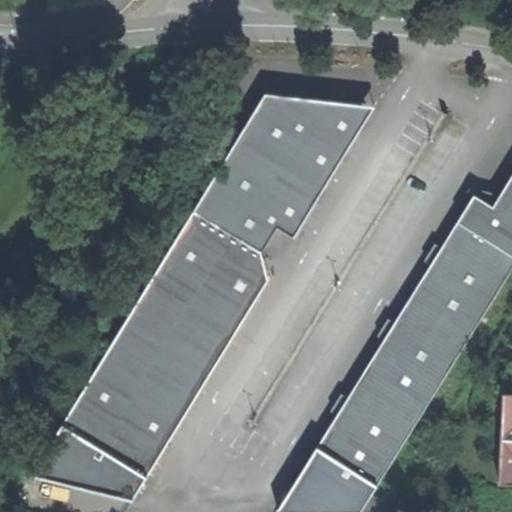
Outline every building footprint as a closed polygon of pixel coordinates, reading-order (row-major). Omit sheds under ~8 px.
[(34,472),(136,496),(270,279),(263,252),(279,225),(296,236),(316,204),(316,188),(326,188),(360,130),(364,102),(317,97),(269,92),(34,472)] [(376,104),(364,102),(360,130),(376,104)] [(319,445),(379,483),(511,269),(511,177),(495,205),(477,193),(319,445)] [(316,204),(326,188),(316,188),(316,204)] [(502,482),(511,482),(511,393),(506,393),(502,482)] [(363,511),(379,483),(319,445),(280,510),(363,511)]
